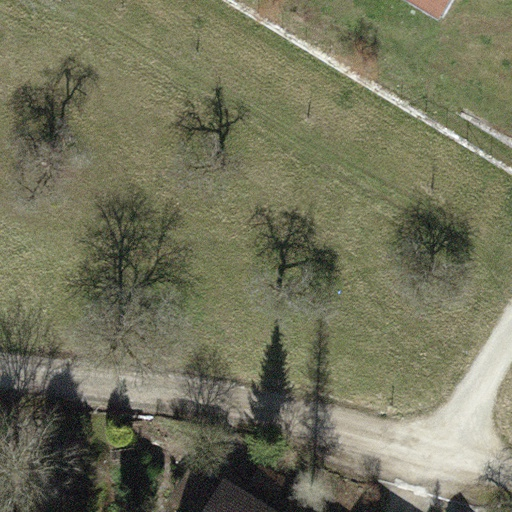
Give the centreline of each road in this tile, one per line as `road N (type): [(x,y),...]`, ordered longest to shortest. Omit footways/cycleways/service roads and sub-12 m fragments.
road 1 (track): [(0,373),(260,405),(443,450),(511,477)]
road 2 (track): [(443,450),(511,342)]
